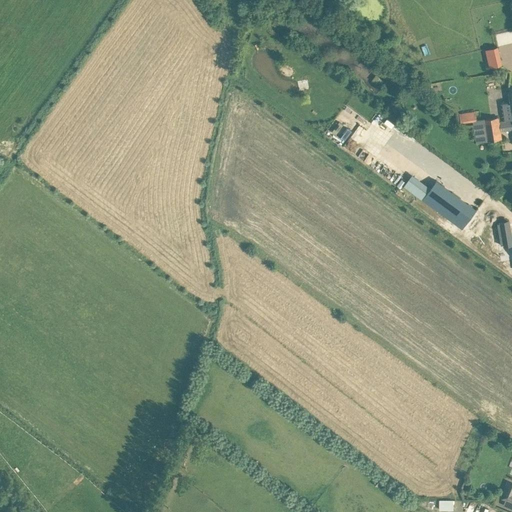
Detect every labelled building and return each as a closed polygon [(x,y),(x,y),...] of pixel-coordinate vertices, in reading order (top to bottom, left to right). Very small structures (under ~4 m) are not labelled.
[(498,47),(486,49),(488,55),(499,53),(498,47)] [(475,111),(459,114),(461,122),(473,121),(477,120),(476,116),(475,111)] [(499,117),(484,119),(488,141),(502,139),(501,131),(500,124),(499,122),(499,117)] [(404,186),(422,199),(431,187),(412,173),(404,186)] [(462,228),(476,210),(436,181),(431,187),(422,199),(462,228)] [(480,210),(472,221),(478,226),(486,215),(480,210)] [(509,221),(497,223),(501,245),(511,243),(511,238),(511,239),(509,221)] [(373,483),(378,486),(382,481),(377,478),(373,483)] [(511,506),(511,491),(505,489),(502,497),(505,499),(503,504),(511,508),(511,506)] [(441,499),(440,508),(455,509),(456,499),(441,499)]
